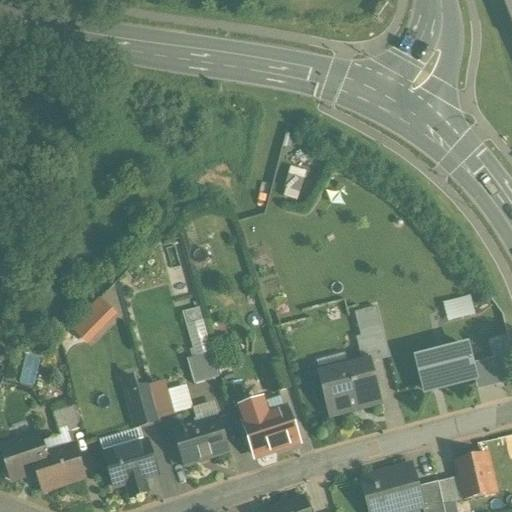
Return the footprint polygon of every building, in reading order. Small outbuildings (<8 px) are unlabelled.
[(511,0),(503,0),(511,23),(511,0)] [(116,316),(98,300),(70,330),(87,346),(116,316)] [(383,332),(356,339),(362,363),(369,362),(370,364),(389,359),(383,332)] [(466,347),(416,360),(425,392),(474,379),(466,347)] [(212,353),(187,360),(194,385),(219,378),(212,353)] [(280,359),(263,365),(265,372),(282,366),(280,359)] [(362,363),(319,374),(330,417),(380,404),(370,364),(369,362),(362,363)] [(282,366),(265,372),(273,395),(290,389),(282,366)] [(137,390),(134,378),(122,382),(135,428),(158,422),(149,387),(137,390)] [(165,382),(149,387),(154,402),(169,397),(165,382)] [(287,411),(262,420),(256,404),(240,409),(245,425),(256,457),(297,443),(287,411)] [(76,407),(63,411),(70,433),(83,428),(76,407)] [(63,411),(54,415),(59,432),(68,429),(69,433),(70,433),(63,411)] [(219,419),(173,433),(184,468),(230,454),(219,419)] [(38,435),(1,448),(7,466),(6,466),(3,472),(5,478),(11,481),(12,480),(12,482),(26,477),(37,474),(32,461),(45,456),(38,435)] [(147,443),(105,456),(115,489),(128,485),(132,498),(147,493),(143,480),(157,476),(147,443)] [(45,456),(32,461),(37,474),(43,493),(45,493),(45,494),(58,490),(58,489),(85,479),(74,447),(45,456)] [(487,455),(455,462),(464,501),(496,494),(487,455)] [(412,467),(361,481),(368,511),(406,511),(422,508),(421,503),(422,502),(418,488),(412,467)] [(450,480),(438,483),(443,506),(455,503),(450,480)] [(438,483),(418,488),(422,502),(421,503),(422,508),(423,511),(444,511),(443,506),(438,483)] [(308,511),(304,498),(279,507),(266,511),(265,511),(308,511)]
